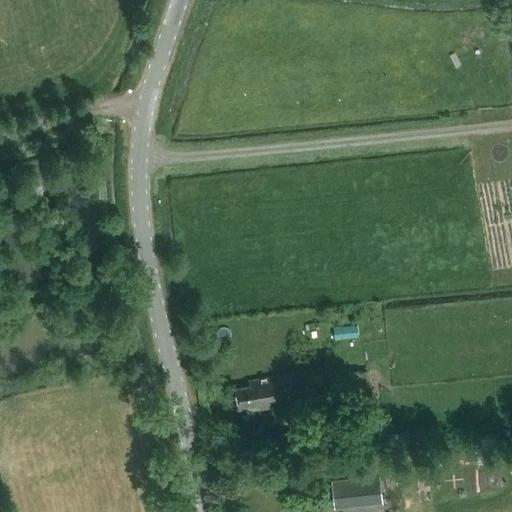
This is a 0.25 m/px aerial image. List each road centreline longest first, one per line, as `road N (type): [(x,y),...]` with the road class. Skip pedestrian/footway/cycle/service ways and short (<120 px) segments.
road 1 (unclassified): [(206,511),(140,228),(147,100),(175,0)]
road 2 (track): [(138,159),(511,125)]
road 3 (track): [(147,100),(0,139)]
